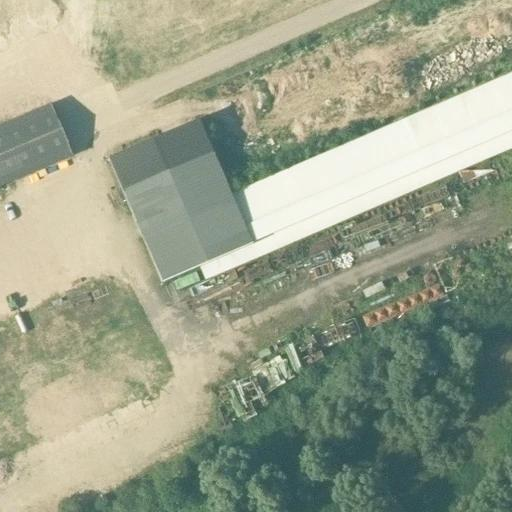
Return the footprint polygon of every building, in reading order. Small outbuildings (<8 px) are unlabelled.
[(161,285),(200,268),(205,280),(511,146),(511,74),(230,196),(198,121),(107,160),(161,285)] [(0,188),(73,159),(50,106),(0,126),(0,188)] [(6,294),(0,296),(0,308),(38,295),(28,267),(0,276),(6,294)] [(99,309),(121,306),(116,276),(68,284),(72,307),(98,302),(99,309)] [(102,340),(144,325),(140,316),(98,331),(102,340)] [(118,395),(146,401),(157,384),(156,389),(168,370),(160,365),(163,352),(122,343),(106,368),(106,365),(88,393),(87,398),(75,395),(73,405),(57,402),(55,412),(41,409),(38,420),(18,416),(15,429),(69,441),(74,433),(92,436),(94,425),(108,428),(110,418),(123,420),(125,412),(116,406),(118,395)] [(277,354),(247,371),(260,395),(290,379),(277,354)] [(249,416),(251,383),(233,382),(232,415),(249,416)] [(0,437),(0,448),(31,458),(34,447),(0,437)] [(140,480),(150,462),(142,458),(132,476),(140,480)]
